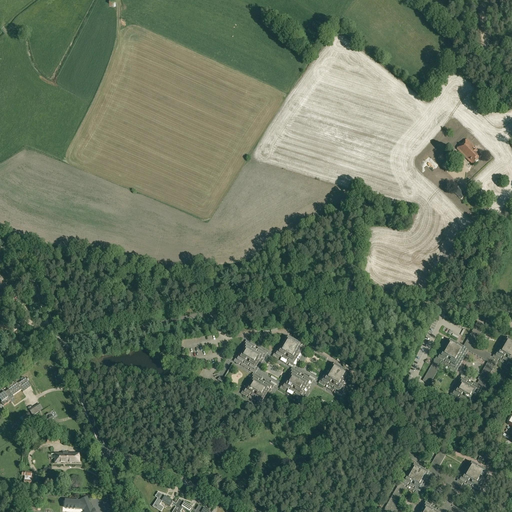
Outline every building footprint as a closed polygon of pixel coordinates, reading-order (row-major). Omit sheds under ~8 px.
[(482,156),(478,152),(475,149),(476,148),(467,139),(457,149),(469,162),(473,165),(482,156)] [(453,192),(461,200),(468,192),(460,185),(453,192)] [(478,322),(466,343),(467,343),(464,348),(469,351),(469,350),(472,352),(471,353),(484,360),(487,355),(474,347),(473,349),(471,347),(484,325),(478,322)] [(288,366),(292,368),(294,369),(306,348),(297,343),(296,344),(295,343),(293,342),(294,341),(285,336),(273,357),(278,360),(279,358),(281,359),(280,361),(287,365),(288,363),(289,364),(288,366)] [(509,365),(508,367),(511,369),(511,341),(509,340),(504,337),(493,356),(492,358),(498,361),(499,359),(500,360),(499,362),(506,366),(508,364),(509,365)] [(437,359),(436,361),(440,364),(441,363),(442,361),(443,362),(442,364),(450,368),(451,367),(452,367),(451,369),(457,372),(469,351),(464,348),(463,348),(459,346),(456,344),(447,339),(436,358),(437,359)] [(249,371),(253,373),(255,374),(267,354),(258,348),(257,351),(255,350),(254,349),(255,346),(246,341),(234,362),(239,365),(240,363),(242,364),(241,366),(248,370),(249,368),(250,369),(249,371)] [(310,348),(309,350),(326,360),(328,358),(310,348)] [(429,384),(440,364),(436,361),(435,361),(423,381),(429,384)] [(319,383),(324,387),(325,385),(327,386),(326,388),(333,392),(334,390),(335,391),(334,393),(337,394),(340,396),(352,375),(343,370),(340,368),(331,363),(319,383)] [(481,380),(479,385),(483,387),(485,389),(499,397),(502,391),(488,383),(487,385),(485,383),(486,382),(495,366),(489,363),(480,379),(481,380)] [(301,373),(294,369),(292,368),(280,389),(285,392),(286,390),(288,391),(287,393),(294,397),(295,395),(296,396),(295,398),(301,401),(313,381),(304,375),(303,378),(301,377),(299,376),(301,373)] [(255,374),(253,373),(241,394),(246,397),(248,395),(249,396),(248,398),(255,402),(256,401),(258,401),(256,403),(262,407),(266,399),(274,386),(265,381),(264,383),(262,382),(261,381),(262,379),(255,374)] [(466,404),(465,405),(471,408),(483,387),(479,385),(477,384),(474,382),(473,385),(471,384),(470,383),(471,380),(466,378),(462,375),(450,396),(452,398),(455,399),(456,398),(458,399),(457,400),(464,405),(465,403),(466,404)] [(0,401),(4,406),(10,402),(9,400),(13,397),(12,396),(21,390),(23,392),(27,389),(21,381),(17,384),(17,385),(4,394),(4,393),(0,396),(0,401)] [(53,419),(49,413),(46,416),(47,418),(43,421),(45,425),(48,423),(49,424),(52,422),(51,421),(53,419)] [(428,473),(432,476),(433,474),(437,476),(436,477),(448,485),(451,479),(438,472),(437,473),(435,471),(435,470),(445,454),(439,451),(430,467),(431,468),(428,473)] [(55,463),(71,463),(79,463),(78,455),(67,455),(67,454),(62,454),(62,455),(55,455),(55,463)] [(406,458),(409,459),(418,464),(420,460),(408,454),(406,458)] [(457,482),(462,486),(463,484),(464,485),(463,486),(471,490),(472,489),(473,490),(472,491),(478,495),(490,474),(480,468),(480,470),(478,469),(477,468),(478,467),(469,461),(457,482)] [(399,484),(400,485),(405,487),(406,486),(407,486),(406,488),(413,492),(414,490),(416,491),(415,493),(420,496),(421,495),(432,476),(428,473),(423,470),(422,472),(421,471),(419,470),(420,469),(411,463),(399,484)] [(30,489),(30,483),(32,472),(25,472),(23,488),(30,489)] [(398,487),(387,505),(384,511),(385,510),(388,511),(399,511),(395,509),(394,511),(392,509),(405,487),(400,485),(398,487)] [(445,504),(442,509),(447,511),(449,511),(459,511),(452,508),(452,509),(451,509),(449,508),(459,491),(453,488),(444,503),(445,504)] [(172,505),(173,506),(175,504),(173,503),(173,502),(158,493),(155,497),(158,499),(153,507),(160,511),(161,511),(164,508),(160,506),(162,501),(170,507),(172,505)] [(94,511),(94,510),(91,511),(90,508),(91,508),(90,507),(89,504),(87,499),(81,501),(82,503),(72,502),(65,501),(65,505),(65,508),(66,508),(66,509),(69,509),(69,508),(70,509),(72,510),(72,509),(74,509),(74,510),(76,510),(76,509),(80,509),(81,507),(83,507),(84,510),(85,511),(94,511)] [(190,511),(191,511),(193,511),(194,510),(193,509),(193,508),(179,499),(176,504),(175,504),(173,506),(176,507),(172,511),(179,511),(182,508),(188,511),(190,511)] [(446,511),(447,511),(442,509),(438,506),(437,508),(435,507),(434,506),(435,505),(426,499),(418,511),(446,511)]
